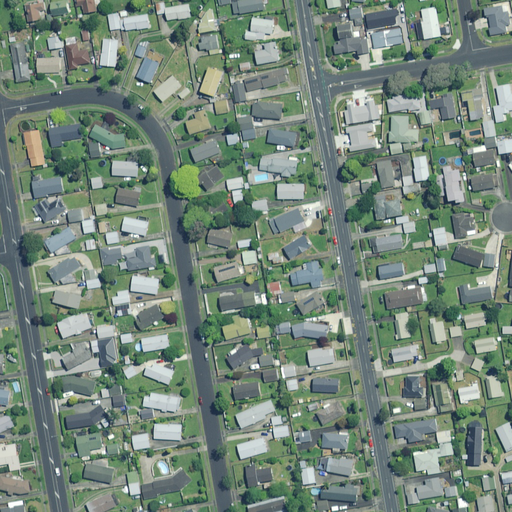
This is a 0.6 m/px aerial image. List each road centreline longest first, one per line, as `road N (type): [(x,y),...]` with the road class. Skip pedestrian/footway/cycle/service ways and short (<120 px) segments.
road 1 (residential): [(226,511),(167,164),(153,129),(127,106),(97,96),(0,109)]
road 2 (tertiary): [(316,88),(392,511)]
road 3 (residential): [(15,251),(60,511)]
road 4 (residential): [(316,88),(473,59)]
